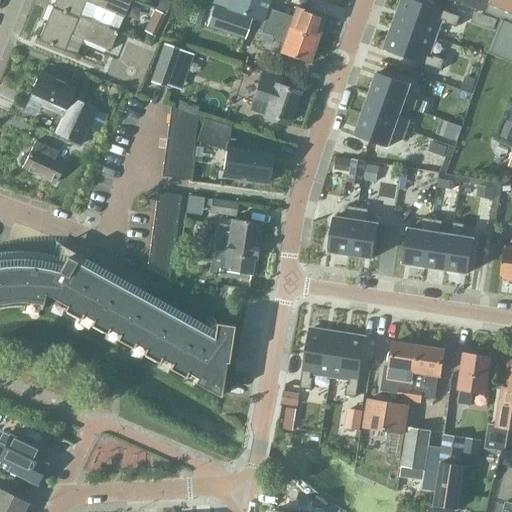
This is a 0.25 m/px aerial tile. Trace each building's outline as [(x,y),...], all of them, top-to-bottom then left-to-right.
[(127,0),(55,0),(52,8),(77,18),(83,3),(122,19),(129,1),(127,0)] [(164,0),(160,0),(156,9),(166,14),(172,3),(164,0)] [(230,0),(226,11),(252,20),(264,23),(316,41),(324,17),(296,8),(293,17),(266,8),(268,0),(230,0)] [(459,17),(444,11),(412,0),(403,0),(396,21),(395,24),(434,38),(441,20),(446,22),(445,23),(456,27),(459,17)] [(511,0),(443,0),(456,4),(457,3),(488,14),(502,20),(511,23),(511,0)] [(245,41),(252,20),(226,11),(214,6),(207,27),(245,41)] [(117,34),(77,18),(52,8),(38,42),(63,52),(70,37),(109,53),(117,34)] [(497,20),(488,17),(485,28),(493,31),(497,20)] [(511,23),(502,20),(487,55),(511,64),(511,23)] [(309,63),(316,41),(264,23),(260,33),(272,37),(271,40),(284,44),(281,54),(309,63)] [(387,46),(385,51),(440,70),(444,60),(433,56),(433,58),(428,56),(434,38),(395,24),(387,46)] [(182,50),(163,43),(150,79),(169,86),(182,50)] [(40,106),(62,116),(70,98),(76,85),(55,76),(54,79),(39,72),(29,94),(43,100),(40,106)] [(415,112),(419,101),(406,96),(410,85),(377,73),(372,90),(370,95),(403,106),(403,107),(415,112)] [(263,117),(263,118),(286,126),(298,93),(284,88),(286,84),(261,75),(251,107),(254,114),(263,117)] [(466,77),(462,88),(471,91),(475,80),(466,77)] [(363,115),(408,131),(411,121),(399,117),(403,107),(403,106),(370,95),(363,114),(363,115)] [(95,110),(70,98),(62,116),(86,128),(95,110)] [(431,104),(423,101),(419,112),(427,114),(431,104)] [(197,118),(170,109),(160,178),(188,182),(197,118)] [(392,137),(404,141),(408,131),(363,115),(355,136),(388,148),(392,137)] [(78,145),(86,128),(62,116),(54,133),(78,145)] [(225,153),(221,179),(265,186),(271,152),(256,149),(228,145),(229,140),(230,129),(203,120),(195,143),(225,153)] [(448,123),(443,137),(457,142),(462,128),(448,123)] [(23,167),(22,169),(55,184),(63,166),(53,162),(57,152),(34,142),(27,156),(26,156),(21,157),(19,161),(21,166),(23,167)] [(444,157),(447,148),(432,142),(428,151),(444,157)] [(352,160),(349,183),(362,185),(365,162),(352,160)] [(366,165),(364,181),(376,182),(378,167),(366,165)] [(402,168),(399,189),(405,190),(408,169),(402,168)] [(452,190),(454,182),(439,180),(437,188),(452,190)] [(492,200),(494,189),(478,187),(476,198),(492,200)] [(156,194),(144,283),(168,286),(180,197),(156,194)] [(237,204),(212,200),(210,213),(235,217),(237,204)] [(474,220),(475,202),(464,201),(462,218),(474,220)] [(186,207),(185,215),(197,216),(198,208),(186,207)] [(358,208),(348,207),(346,219),(334,218),(329,252),(351,256),(358,208)] [(358,208),(351,256),(373,259),(378,225),(367,223),(369,210),(358,208)] [(433,220),(422,218),(420,231),(408,229),(403,264),(425,267),(433,220)] [(446,271),(452,236),(451,236),(441,234),(443,222),(433,220),(425,267),(426,268),(446,271)] [(229,233),(223,272),(247,276),(251,276),(253,262),(256,262),(262,226),(232,221),(232,223),(219,221),(218,232),(229,233)] [(451,271),(469,274),(474,240),(462,238),(464,225),(453,223),(451,236),(452,236),(446,271),(451,271)] [(0,310),(20,309),(20,307),(38,305),(37,311),(39,311),(43,296),(64,308),(62,313),(78,322),(80,317),(90,322),(88,327),(104,336),(107,331),(117,337),(114,342),(130,351),(133,346),(143,351),(140,356),(157,365),(159,360),(169,366),(167,371),(183,380),(185,375),(196,380),(193,385),(219,399),(224,365),(226,366),(232,328),(213,325),(214,322),(213,321),(213,320),(212,319),(211,319),(210,318),(209,318),(208,318),(207,318),(206,319),(205,320),(204,321),(204,322),(204,323),(204,324),(205,326),(206,326),(205,327),(87,261),(88,260),(57,243),(52,256),(35,252),(15,251),(2,252),(0,252),(0,310)] [(501,279),(511,280),(511,248),(505,247),(501,279)] [(219,272),(218,277),(246,282),(247,276),(223,272),(219,272)] [(300,388),(311,389),(313,379),(311,378),(312,373),(331,376),(337,335),(314,331),(309,330),(300,388)] [(346,395),(357,396),(365,339),(314,331),(337,335),(333,364),(331,376),(342,377),(350,379),(349,384),(347,384),(346,395)] [(386,367),(382,391),(400,394),(398,405),(410,407),(411,402),(420,348),(396,344),(392,368),(386,367)] [(444,352),(420,348),(411,402),(422,403),(423,398),(435,400),(439,377),(440,377),(444,352)] [(472,392),(485,394),(490,359),(465,355),(460,390),(461,390),(459,405),(470,407),(472,392)] [(511,430),(511,376),(510,390),(503,389),(497,428),(490,427),(486,449),(506,452),(510,430),(511,430)] [(329,409),(330,379),(314,379),(312,408),(329,409)] [(282,404),(297,406),(299,395),(284,393),(282,404)] [(404,435),(408,408),(369,401),(365,428),(385,432),(380,462),(399,465),(404,435)] [(346,429),(360,431),(362,412),(349,410),(346,429)] [(466,443),(467,427),(448,426),(447,443),(466,443)] [(424,481),(422,490),(435,492),(442,448),(430,446),(432,433),(409,429),(402,468),(401,478),(424,481)] [(0,444),(0,466),(7,470),(36,484),(45,464),(34,459),(39,450),(8,435),(3,446),(0,444)] [(467,438),(464,462),(477,464),(481,440),(467,438)] [(436,507),(458,510),(465,467),(442,464),(436,507)] [(23,511),(27,505),(0,491),(0,511),(23,511)] [(511,511),(511,503),(505,502),(502,511),(511,511)]
